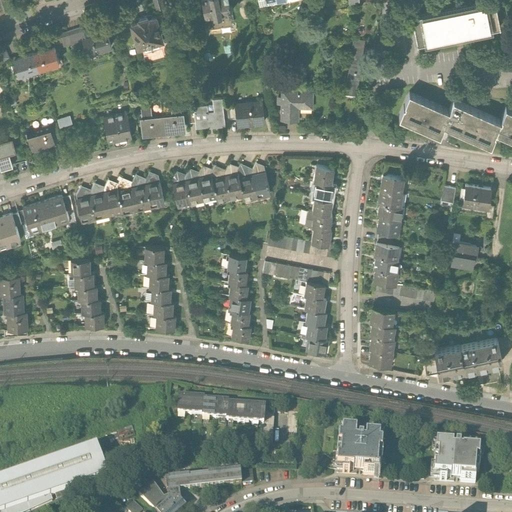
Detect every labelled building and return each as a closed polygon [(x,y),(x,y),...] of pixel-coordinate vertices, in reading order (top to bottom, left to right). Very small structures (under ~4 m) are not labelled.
[(162,0),(153,0),(156,9),(164,7),(162,0)] [(201,0),(205,15),(206,15),(209,27),(232,22),(230,13),(235,12),(233,7),(231,7),(229,0),(201,0)] [(484,0),(475,2),(411,14),(411,16),(416,41),(454,35),(459,34),(500,26),(497,11),(494,0),(484,0)] [(124,5),(116,8),(120,21),(128,18),(124,5)] [(138,21),(130,24),(132,30),(124,32),(127,44),(135,42),(137,49),(165,41),(157,15),(150,17),(149,15),(137,18),(138,21)] [(86,24),(67,30),(70,41),(82,38),(89,35),(86,24)] [(67,30),(59,33),(62,44),(70,41),(67,30)] [(89,35),(82,38),(88,55),(111,48),(106,31),(89,35)] [(364,38),(353,37),(345,92),(356,94),(359,78),(363,78),(363,75),(363,73),(359,73),(364,38)] [(54,46),(33,52),(39,70),(59,64),(54,46)] [(33,52),(12,59),(18,76),(39,70),(33,52)] [(314,90),(281,89),(281,96),(276,96),(276,104),(281,104),(280,120),(299,120),(300,108),(314,109),(314,90)] [(495,129),(499,118),(453,98),(449,108),(409,91),(398,114),(439,132),(444,122),(448,124),(451,125),(490,142),(495,129)] [(263,100),(235,103),(236,107),(237,119),(238,127),(266,124),(263,100)] [(222,101),(213,101),(214,112),(208,113),(208,107),(195,108),(195,112),(196,123),(197,129),(224,126),(222,101)] [(499,118),(495,129),(511,135),(511,107),(505,104),(499,118)] [(128,112),(103,116),(107,141),(132,137),(128,112)] [(185,114),(162,116),(164,135),(187,133),(185,114)] [(70,116),(57,120),(59,128),(73,124),(70,116)] [(162,116),(139,119),(141,138),(164,135),(162,116)] [(49,124),(25,131),(31,153),(55,146),(49,124)] [(4,141),(0,142),(0,174),(14,170),(4,141)] [(55,146),(58,159),(73,155),(69,142),(55,146)] [(171,179),(172,184),(185,181),(198,177),(212,174),(213,178),(225,175),(238,172),(239,177),(253,174),(266,171),(265,165),(256,162),(252,168),(241,162),(238,167),(229,163),(225,169),(214,164),(212,169),(203,165),(199,172),(189,168),(185,174),(177,171),(171,179)] [(334,166),(316,162),(312,178),(314,178),(332,181),(332,177),(333,175),(333,174),(334,166)] [(266,171),(253,174),(258,197),(272,194),(266,171)] [(145,185),(159,181),(158,175),(149,172),(146,179),(136,175),(132,182),(121,178),(118,183),(108,179),(105,186),(95,183),(91,189),(80,186),(76,194),(76,199),(90,196),(103,192),(117,189),(118,191),(131,188),(145,185)] [(238,172),(225,175),(231,199),(244,196),(239,177),(238,172)] [(402,175),(381,172),(379,180),(379,187),(400,190),(402,175)] [(212,174),(198,177),(204,201),(218,198),(213,178),(212,174)] [(258,197),(253,174),(239,177),(244,196),(245,200),(258,197)] [(225,175),(213,178),(218,198),(219,202),(231,199),(225,175)] [(198,177),(185,181),(191,205),(204,201),(198,177)] [(332,181),(314,178),(312,193),(314,193),(331,196),(332,192),(332,191),(332,189),(334,181),(332,181)] [(159,181),(145,185),(150,208),(165,205),(160,186),(159,181)] [(185,181),(172,184),(178,208),(191,205),(185,181)] [(491,186),(462,181),(459,202),(487,206),(491,186)] [(453,186),(442,184),(439,198),(450,200),(453,186)] [(145,185),(131,188),(136,211),(150,208),(145,185)] [(400,190),(379,187),(378,194),(377,201),(379,201),(398,204),(400,190)] [(131,188),(118,191),(123,213),(123,214),(136,211),(131,188)] [(117,189),(103,192),(108,216),(123,213),(118,191),(117,189)] [(103,192),(90,196),(95,219),(108,216),(103,192)] [(61,193),(22,206),(23,210),(26,221),(30,232),(69,219),(66,210),(62,197),(61,193)] [(331,196),(314,193),(311,209),(313,209),(330,212),(331,207),(331,206),(331,204),(333,197),(331,196)] [(70,196),(62,197),(66,210),(73,208),(70,196)] [(90,196),(76,199),(82,223),(95,219),(90,196)] [(398,204),(379,201),(378,209),(377,215),(378,215),(398,218),(400,204),(398,204)] [(330,212),(313,209),(311,224),(312,224),(330,226),(330,222),(330,221),(331,219),(332,212),(330,212)] [(23,210),(18,212),(22,222),(26,221),(23,210)] [(12,212),(0,215),(0,248),(21,241),(16,224),(12,213),(12,212)] [(18,212),(12,213),(16,224),(22,222),(18,212)] [(398,218),(378,215),(377,223),(376,229),(378,230),(390,231),(397,232),(399,218),(398,218)] [(330,226),(312,224),(310,239),(328,242),(329,238),(330,236),(330,235),(332,227),(330,226)] [(390,231),(378,230),(376,240),(388,242),(390,231)] [(269,232),(267,244),(333,255),(335,243),(328,242),(310,239),(269,232)] [(447,263),(473,268),(478,241),(452,236),(447,263)] [(388,242),(376,240),(375,246),(374,253),(375,253),(395,256),(398,244),(388,242)] [(165,247),(144,246),(144,260),(147,260),(156,260),(157,260),(164,260),(165,247)] [(247,256),(228,253),(226,267),(229,267),(245,269),(247,256)] [(395,256),(375,253),(374,260),(373,266),(375,266),(395,269),(397,257),(395,256)] [(90,258),(70,259),(70,273),(74,272),(90,271),(90,263),(90,258)] [(329,270),(265,259),(262,271),(298,278),(306,279),(327,283),(328,283),(329,270)] [(156,260),(147,260),(146,273),(149,273),(166,273),(167,260),(164,260),(157,260),(156,260)] [(395,269),(375,266),(373,273),(372,279),(375,279),(394,283),(396,270),(395,269)] [(245,269),(229,267),(227,280),(230,281),(246,282),(247,269),(245,269)] [(90,271),(74,272),(74,286),(77,286),(94,284),(93,271),(90,271)] [(166,273),(149,273),(148,286),(151,287),(168,287),(169,274),(166,273)] [(19,274),(0,274),(0,293),(2,293),(12,293),(12,292),(20,292),(19,274)] [(327,283),(306,279),(303,293),(306,293),(325,296),(326,288),(327,283)] [(375,279),(373,291),(374,291),(433,302),(435,290),(394,283),(375,279)] [(246,282),(230,281),(228,294),(229,294),(240,296),(240,295),(248,296),(249,283),(246,282)] [(94,284),(77,286),(77,299),(80,299),(90,298),(90,297),(97,297),(97,284),(94,284)] [(168,287),(151,287),(150,300),(153,300),(163,300),(171,300),(171,287),(168,287)] [(12,293),(2,293),(3,311),(6,311),(16,311),(16,310),(24,309),(23,291),(20,292),(12,292),(12,293)] [(325,296),(306,293),(303,307),(307,307),(325,311),(327,301),(327,297),(325,296)] [(240,296),(229,294),(227,307),(231,308),(241,310),(241,308),(248,309),(250,297),(248,296),(240,295),(240,296)] [(90,298),(80,299),(81,312),(84,312),(91,312),(91,311),(101,310),(100,297),(97,297),(90,297),(90,298)] [(163,300),(153,300),(152,314),(155,313),(173,314),(173,300),(171,300),(163,300)] [(393,309),(373,305),(371,313),(370,320),(372,320),(390,323),(393,309)] [(325,311),(307,307),(305,320),(307,321),(325,325),(327,316),(328,311),(325,311)] [(241,310),(231,308),(229,321),(232,322),(248,323),(250,310),(248,309),(241,308),(241,310)] [(16,311),(6,311),(7,329),(27,328),(27,309),(24,309),(16,310),(16,311)] [(91,312),(84,312),(84,325),(104,324),(103,310),(101,310),(91,311),(91,312)] [(173,314),(155,313),(155,327),(175,329),(175,314),(173,314)] [(427,332),(429,321),(418,319),(416,330),(427,332)] [(390,323),(372,320),(371,327),(369,334),(371,334),(390,338),(392,323),(390,323)] [(325,325),(307,321),(305,334),(307,334),(326,339),(327,336),(328,328),(329,325),(325,325)] [(248,323),(232,322),(231,335),(249,338),(250,323),(248,323)] [(326,339),(307,334),(305,347),(326,352),(328,343),(329,339),(326,339)] [(390,338),(371,334),(370,341),(369,348),(370,349),(389,352),(391,338),(390,338)] [(511,334),(496,338),(499,350),(511,347),(511,334)] [(496,338),(474,342),(480,366),(491,364),(501,362),(499,350),(496,338)] [(468,368),(480,366),(474,342),(454,346),(458,370),(468,368)] [(454,346),(444,348),(449,372),(451,371),(457,370),(458,370),(454,346)] [(440,373),(449,372),(444,348),(435,350),(436,356),(440,373)] [(389,352),(370,349),(369,355),(368,363),(388,366),(390,352),(389,352)] [(191,399),(178,398),(177,414),(190,415),(191,399)] [(203,400),(191,399),(190,415),(202,416),(203,402),(203,400)] [(215,403),(203,402),(202,416),(202,418),(214,419),(215,403)] [(228,404),(215,403),(214,419),(226,420),(228,404)] [(240,407),(227,406),(226,420),(226,422),(238,423),(240,407)] [(252,408),(240,407),(238,423),(251,424),(252,408)] [(264,409),(252,408),(251,424),(263,425),(264,413),(264,409)] [(273,428),(274,414),(264,413),(263,425),(263,427),(273,428)] [(297,415),(289,415),(287,434),(296,434),(297,415)] [(272,445),(273,428),(263,427),(262,445),(272,445)] [(337,461),(336,470),(342,470),(342,473),(349,474),(349,471),(353,471),(353,470),(358,471),(363,471),(363,475),(379,476),(380,467),(381,467),(382,453),(381,453),(382,444),(379,444),(380,437),(372,436),(372,435),(371,435),(371,436),(366,436),(365,443),(362,442),(363,439),(358,439),(358,442),(355,442),(356,432),(342,431),(341,438),(339,438),(338,447),(337,446),(336,461),(337,461)] [(453,446),(436,445),(435,454),(434,454),(433,468),(434,468),(433,477),(439,478),(439,481),(446,481),(446,478),(450,479),(450,478),(455,478),(460,479),(460,482),(475,484),(475,475),(478,475),(479,461),(478,460),(479,451),(476,451),(476,450),(474,450),(474,451),(462,450),(462,451),(459,451),(460,447),(455,447),(455,451),(452,450),(453,446)] [(96,446),(0,479),(0,511),(5,511),(50,497),(107,477),(96,446)] [(114,459),(109,463),(114,474),(133,467),(128,453),(114,459)] [(155,511),(180,511),(186,508),(180,501),(179,495),(179,491),(241,484),(253,483),(252,471),(240,472),(240,471),(165,479),(166,492),(167,492),(168,496),(163,498),(152,483),(139,494),(156,511),(155,511)] [(50,497),(5,511),(29,511),(52,502),(50,497)]
